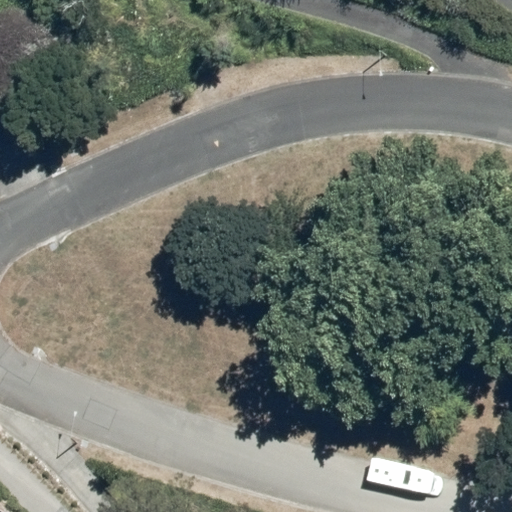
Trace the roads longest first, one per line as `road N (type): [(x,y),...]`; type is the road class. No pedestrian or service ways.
road 1 (residential): [(0,232),(198,142),(289,111),(395,104),(511,115)]
road 2 (residential): [(440,511),(0,376)]
